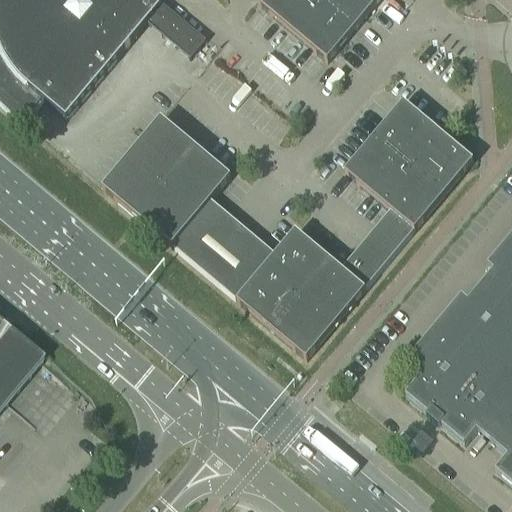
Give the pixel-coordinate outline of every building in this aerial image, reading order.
[(206,45),(152,0),(0,0),(0,106),(0,107),(5,112),(11,117),(16,121),(22,126),(42,103),(66,124),(147,27),(190,63),(206,45)] [(364,22),(382,0),(264,0),(257,8),(327,66),(349,41),(347,40),(354,32),(355,32),(356,32),(357,31),(357,30),(357,29),(356,28),(363,21),(364,22)] [(307,364),(473,166),(403,107),(382,133),(383,134),(377,142),(376,141),(375,141),(374,142),(374,143),(374,144),(374,145),(368,153),(366,151),(345,177),(391,217),(341,274),(340,273),(338,275),(331,268),(331,267),(331,266),(330,265),(329,265),(328,265),(327,265),(320,259),(321,257),(295,236),(276,259),(211,205),(231,182),(205,160),(204,162),(196,155),(197,154),(197,153),(196,153),(195,152),(194,152),(193,152),(193,153),(185,146),(186,144),(161,123),(102,193),(307,364)] [(511,240),(487,270),(493,275),(468,306),(461,300),(415,356),(417,385),(405,400),(429,420),(433,418),(441,425),(440,430),(464,450),(477,435),(507,461),(495,475),(511,490),(511,240)] [(0,415),(42,365),(0,329),(0,415)]
